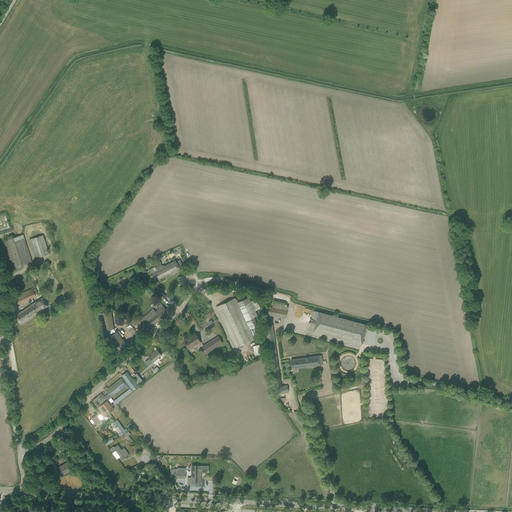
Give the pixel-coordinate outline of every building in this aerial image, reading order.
[(4,241),(12,268),(32,262),(23,235),(4,241)] [(29,239),(35,259),(49,254),(43,235),(29,239)] [(157,271),(150,275),(154,282),(183,267),(179,259),(175,261),(164,267),(163,265),(162,266),(161,265),(156,268),(157,271)] [(29,290),(29,291),(15,297),(18,304),(36,296),(35,293),(37,292),(35,288),(33,290),(32,289),(29,290)] [(166,297),(162,292),(158,296),(162,300),(166,297)] [(255,312),(261,309),(256,299),(251,301),(249,297),(237,303),(235,298),(216,307),(235,348),(254,340),(249,330),(258,326),(253,318),(257,316),(255,312)] [(42,298),(15,316),(20,324),(47,306),(42,298)] [(139,321),(144,327),(148,331),(168,313),(161,304),(158,306),(160,308),(156,311),(154,309),(139,321)] [(285,319),(287,311),(266,306),(264,316),(267,317),(267,315),(285,319)] [(307,335),(359,349),(361,344),(361,345),(366,326),(313,311),(307,335)] [(104,341),(103,341),(117,358),(127,350),(128,349),(129,348),(115,332),(113,329),(110,312),(99,313),(102,331),(104,341)] [(264,326),(265,330),(262,330),(264,347),(267,346),(274,395),(288,393),(287,385),(281,386),(273,325),(270,325),(270,320),(264,320),(265,326),(264,326)] [(136,332),(137,334),(141,337),(144,334),(139,329),(136,332)] [(195,334),(188,339),(187,338),(183,341),(188,349),(200,342),(195,334)] [(202,346),(206,354),(222,343),(218,336),(202,346)] [(252,346),(254,355),(261,354),(259,345),(252,346)] [(148,358),(152,361),(153,363),(161,355),(156,349),(152,353),(153,354),(148,358)] [(323,365),(322,356),(291,360),(292,369),(323,365)] [(209,368),(218,371),(220,365),(211,363),(209,368)] [(131,387),(113,402),(115,405),(133,390),(133,391),(138,387),(127,372),(122,376),(131,387)] [(132,377),(135,381),(139,385),(143,382),(136,374),(132,377)] [(106,387),(104,389),(110,397),(126,386),(121,379),(108,388),(106,387)] [(102,414),(103,413),(104,412),(106,415),(114,410),(111,406),(112,405),(108,400),(106,401),(101,394),(93,400),(98,407),(97,408),(102,414)] [(92,418),(96,424),(101,421),(96,415),(92,418)] [(120,433),(121,435),(123,434),(124,434),(128,431),(126,432),(117,420),(112,424),(119,434),(120,433)] [(139,454),(137,449),(136,444),(130,446),(132,455),(139,454)] [(115,450),(122,459),(128,455),(124,448),(121,450),(117,445),(112,449),(114,451),(115,450)] [(32,466),(35,470),(44,463),(40,459),(32,466)] [(52,471),(56,478),(71,470),(66,463),(57,468),(54,463),(50,465),(53,471),(52,471)] [(187,478),(187,482),(191,482),(191,483),(200,484),(200,478),(199,478),(199,472),(200,472),(208,472),(208,467),(208,466),(191,466),(191,478),(187,478)]
